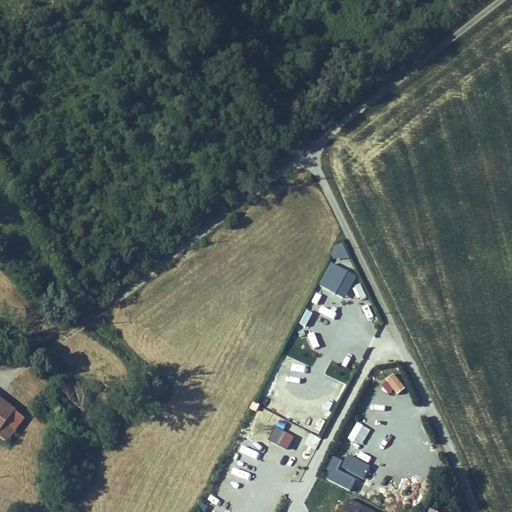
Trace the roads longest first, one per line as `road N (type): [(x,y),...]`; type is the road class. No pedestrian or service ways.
road 1 (residential): [(494,0),(314,149),(474,511)]
road 2 (unknown): [(314,149),(6,378)]
road 3 (unknown): [(389,322),(288,511)]
